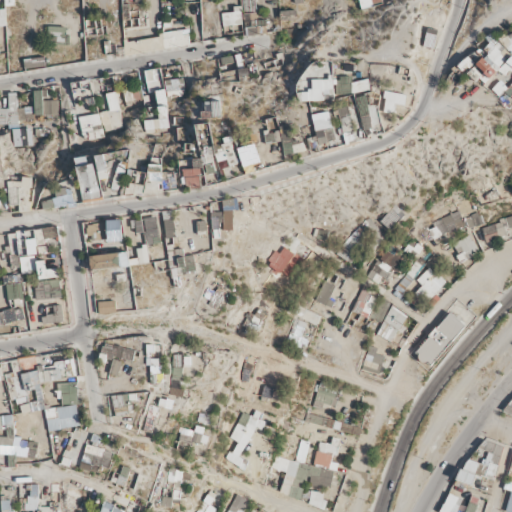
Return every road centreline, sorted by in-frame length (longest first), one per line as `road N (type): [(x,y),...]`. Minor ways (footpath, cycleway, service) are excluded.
road 1 (primary): [(511,299),(420,409),(382,511)]
road 2 (primary): [(421,511),(511,385)]
